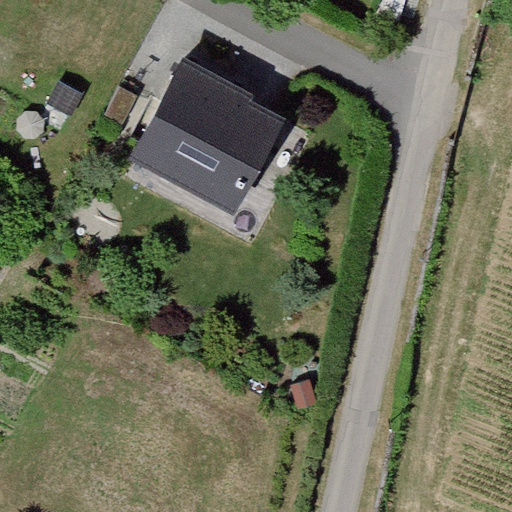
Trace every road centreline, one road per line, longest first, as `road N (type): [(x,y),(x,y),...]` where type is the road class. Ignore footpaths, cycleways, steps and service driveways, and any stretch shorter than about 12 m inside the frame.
road 1 (residential): [(419,114),(336,511)]
road 2 (residential): [(197,0),(419,114)]
